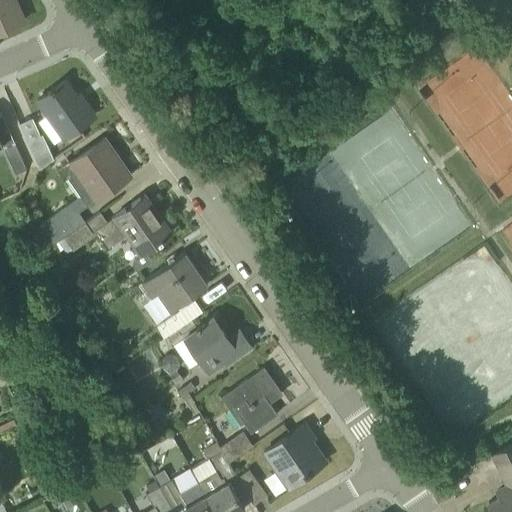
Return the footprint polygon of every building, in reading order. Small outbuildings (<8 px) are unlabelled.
[(0,0),(0,30),(24,20),(15,0),(0,0)] [(511,0),(472,0),(471,1),(478,12),(494,0),(511,0)] [(464,21),(474,15),(467,5),(457,12),(464,21)] [(51,90),(37,100),(63,137),(94,115),(85,102),(82,104),(65,80),(54,87),(53,85),(50,88),(51,90)] [(52,159),(41,134),(26,139),(39,168),(52,159)] [(131,175),(114,151),(105,137),(59,169),(78,197),(40,223),(51,244),(51,245),(56,242),(64,237),(85,222),(79,213),(131,175)] [(26,169),(14,143),(3,148),(15,173),(26,169)] [(171,232),(159,215),(145,194),(95,229),(108,247),(126,235),(140,254),(158,242),(158,243),(162,240),(161,239),(171,232)] [(36,198),(33,195),(28,195),(25,201),(27,206),(32,207),(36,204),(36,198)] [(94,234),(85,222),(64,237),(72,249),(94,234)] [(65,261),(56,242),(51,245),(51,244),(49,245),(58,264),(60,263),(65,261)] [(184,251),(141,281),(151,296),(160,290),(172,308),(207,284),(184,251)] [(77,292),(76,297),(79,301),(83,302),(87,299),(88,295),(86,291),(81,289),(77,292)] [(190,318),(182,307),(156,325),(164,337),(167,335),(190,318)] [(195,325),(190,318),(167,335),(174,345),(185,337),(209,371),(226,359),(228,363),(251,347),(242,335),(231,343),(213,317),(201,325),(199,322),(195,325)] [(137,380),(128,365),(115,372),(122,388),(137,380)] [(173,365),(166,370),(174,382),(182,378),(173,365)] [(234,407),(251,431),(277,413),(267,399),(276,393),(269,382),(273,379),(264,366),(221,396),(230,409),(234,407)] [(196,388),(191,381),(177,390),(184,401),(190,397),(188,393),(196,388)] [(264,451),(288,486),(325,460),(310,439),(313,437),(304,423),(264,451)] [(219,445),(228,461),(252,445),(241,430),(219,445)] [(235,473),(228,461),(219,445),(216,440),(201,448),(207,457),(190,467),(215,511),(239,511),(244,509),(226,478),(235,473)] [(511,511),(511,442),(490,453),(494,463),(496,463),(507,485),(496,491),(499,497),(488,502),(492,511),(511,511)] [(35,444),(18,452),(28,473),(45,465),(46,465),(36,443),(35,444)] [(184,506),(183,507),(186,511),(215,511),(190,467),(189,467),(197,481),(184,488),(180,483),(176,485),(172,478),(159,485),(171,506),(180,501),(184,506)] [(266,495),(249,467),(236,476),(252,503),(266,495)] [(164,472),(159,471),(153,474),(159,485),(168,479),(164,472)] [(91,481),(83,478),(82,477),(82,478),(78,490),(86,493),(91,481)] [(160,511),(171,506),(159,485),(145,493),(153,506),(142,511),(160,511)] [(72,488),(59,495),(66,507),(79,500),(72,488)] [(0,511),(8,511),(1,498),(0,498),(0,511)]
